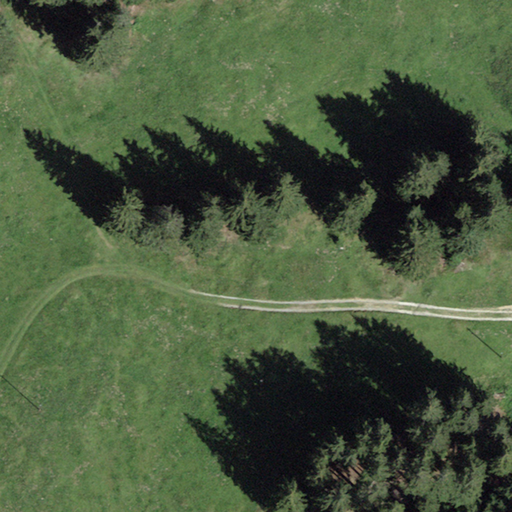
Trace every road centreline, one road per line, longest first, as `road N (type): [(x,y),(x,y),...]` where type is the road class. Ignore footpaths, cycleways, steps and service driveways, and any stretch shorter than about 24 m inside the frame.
road 1 (track): [(511,315),(280,307),(150,283),(99,224),(0,18)]
road 2 (track): [(0,372),(60,287),(101,274),(150,283)]
